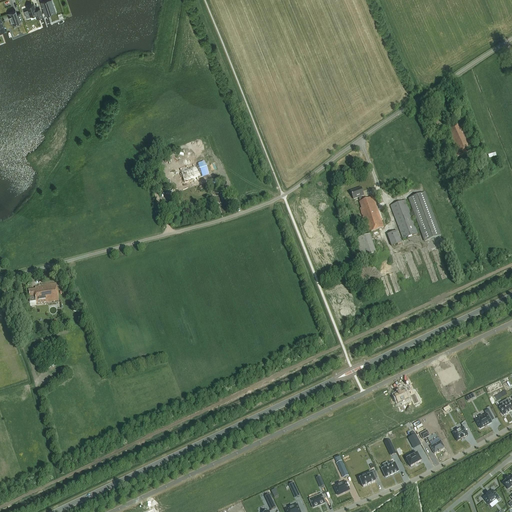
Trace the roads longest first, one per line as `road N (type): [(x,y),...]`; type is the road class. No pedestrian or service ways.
road 1 (unclassified): [(0,278),(271,201),(511,38)]
road 2 (tertiary): [(511,296),(56,511)]
road 3 (residential): [(511,323),(112,511)]
road 4 (residential): [(338,511),(511,426)]
